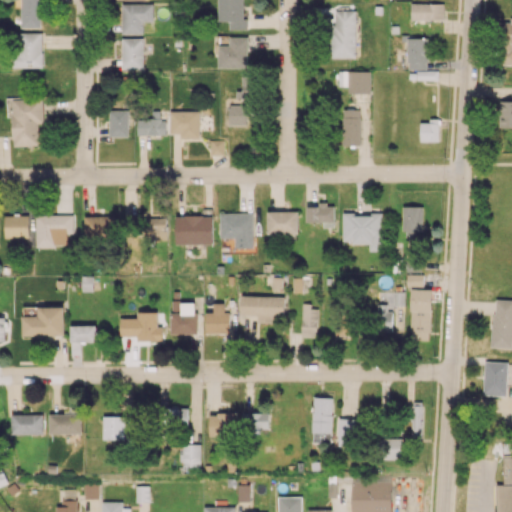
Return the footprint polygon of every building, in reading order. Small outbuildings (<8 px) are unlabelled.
[(21,0),(21,27),(42,28),(42,0),(21,0)] [(217,0),(218,21),(230,20),(230,29),(248,29),(247,18),(243,18),(243,0),(217,0)] [(444,3),(411,2),(411,19),(443,20),(444,3)] [(153,21),(153,4),(122,3),(122,33),(143,33),(143,21),(153,21)] [(355,58),(356,11),(332,10),(331,57),(355,58)] [(499,64),(511,64),(511,19),(500,20),(499,64)] [(42,32),(15,33),(16,67),(43,67),(42,32)] [(247,68),(248,36),(230,36),(230,45),(218,45),(218,67),(247,68)] [(143,38),(122,37),(121,69),(143,70),(143,38)] [(427,37),(407,38),(407,69),(428,69),(427,37)] [(347,92),(370,93),(371,71),(339,71),(339,80),(348,80),(347,92)] [(39,145),(38,123),(45,122),(44,98),(12,99),(14,145),(39,145)] [(511,100),(499,100),(499,127),(511,126),(511,100)] [(224,125),(248,125),(248,106),(224,105),(224,125)] [(109,137),(129,136),(128,109),(109,110),(109,137)] [(360,109),(343,109),(342,145),(359,145),(360,109)] [(164,119),(160,119),(160,110),(152,111),(152,119),(137,120),(137,135),(165,134),(164,119)] [(199,111),(170,111),(170,133),(180,133),(180,138),(199,138),(199,111)] [(420,141),(439,141),(439,119),(428,118),(428,122),(420,122),(420,141)] [(211,139),(210,154),(224,155),(224,139),(211,139)] [(306,222),(323,221),(323,226),(334,226),(334,204),(319,204),(319,206),(306,206),(306,222)] [(422,206),(402,206),(403,235),(423,234),(422,206)] [(267,211),(268,233),(298,233),(297,211),(267,211)] [(253,248),(253,213),(220,212),(220,237),(235,237),(235,247),(253,248)] [(369,243),(369,250),(382,251),(382,213),(343,212),(342,242),(369,243)] [(36,214),(35,246),(67,246),(67,236),(73,236),(74,215),(36,214)] [(28,215),(4,215),(4,238),(28,237),(28,215)] [(84,236),(116,237),(116,216),(84,215),(84,236)] [(212,215),(175,215),(175,243),(212,243),(212,215)] [(167,239),(166,217),(144,218),(145,240),(167,239)] [(408,284),(423,285),(423,274),(408,274),(408,284)] [(410,339),(430,340),(432,289),(412,288),(410,339)] [(241,315),(257,316),(257,322),(283,323),(284,296),(241,295),(241,315)] [(511,347),(511,299),(494,299),(492,347),(511,347)] [(196,333),(196,302),(175,302),(175,310),(170,310),(170,334),(196,333)] [(205,333),(230,333),(230,311),(224,311),(224,303),(213,303),(213,312),(205,312),(205,333)] [(390,331),(391,304),(375,304),(374,331),(390,331)] [(317,336),(317,305),(301,305),(301,336),(317,336)] [(120,336),(137,336),(137,341),(162,340),(162,327),(157,327),(157,311),(137,311),(137,317),(120,318),(120,336)] [(349,335),(350,322),(336,322),(335,335),(349,335)] [(70,325),(70,341),(96,341),(96,325),(70,325)] [(483,395),(507,396),(508,362),(485,361),(483,395)] [(332,433),(333,397),(313,396),(312,442),(324,442),(324,433),(332,433)] [(410,436),(422,436),(423,401),(411,401),(410,436)] [(189,425),(188,407),(169,407),(170,425),(189,425)] [(210,412),(209,435),(233,436),(234,413),(210,412)] [(269,428),(269,413),(243,412),(242,432),(261,433),(261,428),(269,428)] [(49,434),(81,433),(81,413),(49,414),(49,434)] [(11,434),(43,433),(43,414),(11,414),(11,434)] [(104,439),(127,439),(127,415),(103,416),(104,439)] [(337,444),(356,444),(356,418),(337,417),(337,444)] [(401,438),(380,438),(380,459),(402,458),(401,438)] [(201,469),(201,443),(183,444),(184,470),(201,469)] [(511,511),(511,456),(502,457),(503,484),(496,484),(496,511),(511,511)] [(0,472),(0,486),(8,482),(2,471),(0,472)] [(351,511),(391,511),(392,475),(352,474),(351,511)] [(98,482),(84,482),(84,499),(99,498),(98,482)] [(238,501),(248,501),(248,484),(238,484),(238,501)] [(136,501),(150,501),(150,485),(136,486),(136,501)] [(277,511),(301,511),(302,496),(278,496),(277,511)] [(57,511),(76,511),(77,500),(58,500),(57,511)] [(130,511),(131,507),(122,507),(122,502),(102,501),(101,511),(130,511)]
